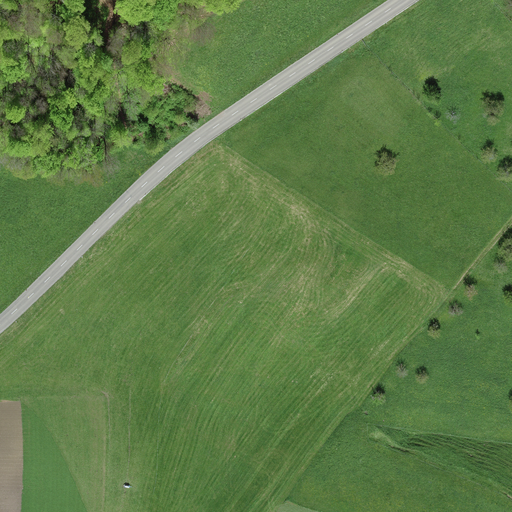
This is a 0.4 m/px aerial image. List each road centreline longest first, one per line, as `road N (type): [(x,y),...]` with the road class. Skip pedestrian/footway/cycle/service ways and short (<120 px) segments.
road 1 (secondary): [(403,0),(179,153),(0,324)]
road 2 (track): [(436,317),(511,221)]
